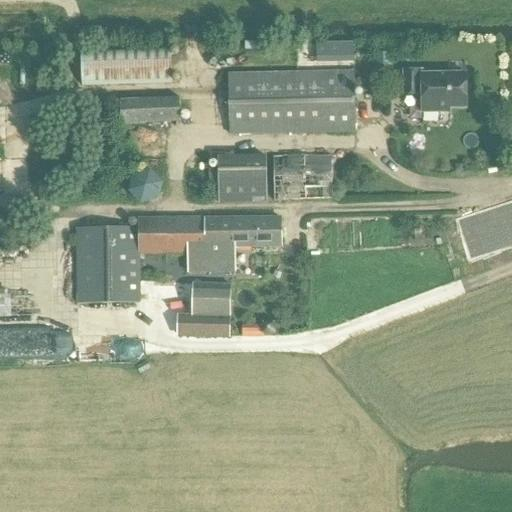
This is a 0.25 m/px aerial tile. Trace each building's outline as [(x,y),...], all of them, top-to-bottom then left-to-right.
[(81,85),(172,82),(171,52),(80,54),(81,85)] [(466,108),(465,74),(423,75),(423,71),(403,72),(404,96),(422,95),(422,113),(439,113),(439,109),(466,108)] [(230,135),(355,132),(353,72),(228,75),(230,135)] [(121,125),(181,122),(180,98),(120,101),(121,125)] [(274,201),(333,200),(332,156),(273,158),(274,201)] [(219,203),(267,202),(267,158),(218,159),(219,203)] [(158,201),(163,183),(150,170),(133,175),(128,192),(140,205),(158,201)] [(139,228),(76,229),(77,304),(140,303),(140,255),(204,254),(205,254),(205,273),(234,273),(233,248),(281,247),(280,219),(280,218),(138,220),(139,228)] [(178,336),(192,336),(229,337),(230,286),(194,285),(193,317),(179,316),(178,336)]
